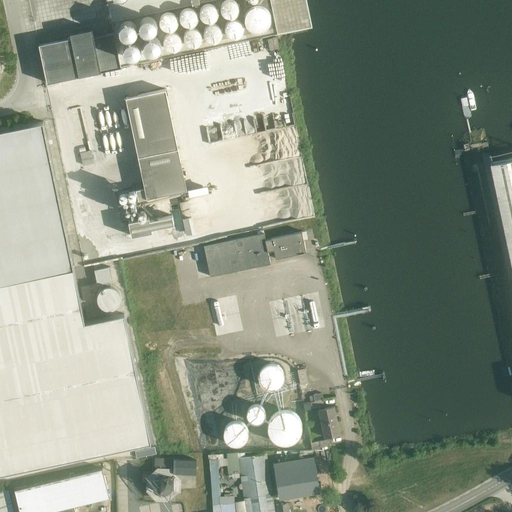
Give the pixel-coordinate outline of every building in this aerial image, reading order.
[(227,0),(225,1),(224,2),(223,3),(222,4),(221,6),(221,8),(221,9),(221,11),(222,12),(222,14),(223,15),(224,16),(225,16),(227,17),(228,18),(229,18),(231,18),(232,17),(233,17),(234,16),(235,16),(237,14),(238,12),(238,11),(239,9),(239,8),(238,6),(238,5),(238,4),(237,3),(236,2),(234,1),(233,0),(232,0),(227,0)] [(209,4),(208,4),(206,4),(205,5),(203,6),(202,7),(201,8),(200,10),(199,12),(199,14),(199,16),(200,17),(201,19),(201,20),(202,21),(204,22),(205,22),(207,23),(208,23),(209,23),(211,23),(211,22),(213,22),(214,21),(215,21),(216,20),(216,19),(217,18),(217,16),(218,15),(218,12),(217,11),(217,9),(216,8),(215,7),(214,6),(213,5),(211,5),(210,4),(209,4)] [(257,7),(255,7),(252,8),(249,10),(247,12),(246,15),(245,17),(245,20),(245,24),(246,26),(247,28),(248,29),(250,30),(252,31),(253,32),(255,32),(257,33),(259,33),(262,32),(264,31),(265,31),(267,29),(269,26),(270,24),(270,22),(271,20),(270,17),(269,15),(268,12),(265,9),(264,9),(261,7),(259,7),(257,7)] [(188,9),(187,9),(185,9),(184,10),(183,10),(182,11),(181,13),(180,14),(179,16),(179,18),(179,20),(180,21),(181,22),(181,24),(183,25),(185,26),(187,27),(188,27),(189,27),(191,27),(191,26),(193,26),(194,25),(195,24),(196,22),(197,21),(197,19),(197,18),(197,17),(197,15),(197,14),(196,13),(196,12),(195,11),(194,11),(194,10),(193,10),(191,9),(190,9),(188,9)] [(168,13),(167,13),(165,13),(164,14),(162,15),(161,16),(160,17),(159,19),(159,20),(159,21),(159,23),(159,24),(160,26),(160,27),(161,28),(162,29),(163,30),(165,31),(167,31),(168,31),(169,31),(170,31),(172,30),(174,29),(175,28),(176,27),(177,25),(177,24),(177,22),(177,21),(177,20),(176,18),(176,17),(175,16),(174,15),(173,14),(171,13),(169,13),(168,13)] [(147,17),(146,17),(144,18),(143,19),(141,19),(141,20),(140,22),(139,23),(139,25),(139,27),(139,28),(139,29),(140,31),(141,33),(142,33),(143,34),(144,34),(145,35),(146,35),(147,35),(149,35),(150,35),(152,34),(153,34),(154,33),(155,32),(155,31),(156,30),(157,29),(157,28),(157,26),(157,25),(157,24),(157,23),(156,22),(155,21),(155,20),(154,19),(153,19),(152,18),(151,17),(150,17),(148,17),(147,17)] [(234,19),(232,19),(231,20),(229,20),(228,21),(227,22),(226,24),(225,25),(225,27),(225,28),(225,30),(225,31),(226,33),(227,34),(227,35),(228,35),(229,36),(230,36),(231,37),(232,37),(233,37),(235,37),(236,37),(237,37),(238,36),(239,35),(240,34),(241,33),(242,32),(242,30),(243,28),(243,27),(242,26),(242,25),(241,24),(241,23),(240,22),(239,21),(238,21),(237,20),(235,19),(234,19)] [(128,21),(127,21),(125,21),(124,22),(123,23),(122,23),(121,24),(120,25),(119,26),(119,27),(118,29),(118,30),(118,32),(119,34),(120,36),(121,37),(122,38),(123,39),(124,39),(125,39),(126,40),(127,40),(129,40),(131,39),(132,39),(133,38),(135,37),(135,36),(136,34),(137,33),(137,31),(137,30),(137,29),(136,27),(135,25),(134,24),(133,23),(132,22),(131,22),(129,21),(128,21)] [(214,24),(212,24),(210,24),(209,25),(207,26),(206,26),(205,28),(204,29),(203,31),(203,33),(203,35),(203,36),(204,38),(205,39),(206,39),(206,40),(207,41),(209,42),(210,42),(211,42),(213,42),(214,42),(215,42),(216,41),(217,41),(218,40),(219,39),(220,38),(221,36),(221,35),(221,33),(221,32),(221,31),(220,29),(219,28),(219,27),(218,26),(217,25),(216,25),(214,24)] [(194,28),(193,28),(192,28),(190,28),(188,29),(187,30),(186,31),(185,32),(184,34),(183,36),(183,37),(184,40),(184,41),(185,42),(185,43),(186,44),(187,45),(189,46),(190,47),(191,47),(193,47),(194,47),(195,47),(197,46),(198,46),(198,45),(200,44),(201,42),(202,42),(202,41),(202,40),(203,38),(203,36),(202,34),(202,33),(201,32),(201,31),(200,31),(199,30),(198,29),(197,29),(196,28),(194,28)] [(114,32),(97,36),(95,30),(72,35),(74,41),(40,48),(47,83),(121,67),(114,32)] [(173,33),(172,33),(171,33),(168,33),(168,34),(166,35),(165,36),(164,37),(163,39),(163,41),(163,43),(164,45),(164,46),(165,47),(166,49),(167,49),(168,50),(170,50),(171,51),(172,51),(174,51),(174,50),(176,50),(177,49),(178,49),(179,47),(180,46),(181,45),(181,43),(181,42),(181,40),(181,39),(180,38),(180,37),(179,36),(179,35),(177,34),(176,34),(174,33),(173,33)] [(151,37),(150,37),(148,38),(147,39),(146,39),(145,40),(144,42),(143,44),(143,46),(143,47),(143,48),(144,50),(145,52),(146,52),(147,53),(148,54),(149,55),(150,55),(151,55),(152,55),(153,55),(155,55),(156,55),(157,54),(158,53),(159,53),(159,52),(160,52),(160,51),(161,50),(162,48),(162,47),(162,44),(162,43),(161,42),(161,41),(160,40),(158,39),(158,38),(157,38),(156,37),(154,37),(153,36),(152,36),(151,37)] [(132,41),(131,41),(130,41),(128,42),(127,42),(126,43),(125,44),(124,45),(124,46),(123,47),(123,48),(123,49),(123,50),(123,52),(123,53),(124,54),(124,55),(125,56),(126,57),(127,57),(127,58),(128,58),(129,59),(130,59),(131,59),(133,59),(134,59),(135,58),(136,58),(138,57),(138,56),(139,55),(140,54),(140,53),(141,51),(141,49),(141,48),(141,47),(140,46),(140,45),(139,45),(138,43),(136,42),(135,41),(134,41),(132,41)] [(166,89),(126,97),(144,188),(136,190),(138,200),(187,190),(166,89)] [(43,121),(0,130),(0,283),(53,272),(74,268),(43,121)] [(80,153),(83,165),(94,163),(91,150),(80,153)] [(511,158),(490,163),(511,266),(511,158)] [(189,200),(183,201),(186,227),(196,226),(195,215),(191,216),(189,200)] [(148,217),(129,221),(132,236),(152,232),(152,229),(173,224),(171,216),(149,220),(148,217)] [(264,233),(204,246),(210,276),(271,264),(269,255),(275,254),(276,259),(306,252),(304,241),(308,240),(306,230),(271,237),(271,238),(265,239),(264,233)] [(110,267),(94,270),(97,285),(102,284),(103,287),(101,289),(99,290),(99,291),(98,293),(97,294),(97,296),(97,298),(97,300),(97,301),(98,303),(98,304),(99,305),(100,306),(100,307),(101,307),(102,308),(103,309),(104,309),(105,309),(106,310),(107,310),(108,310),(109,310),(110,310),(111,310),(112,310),(113,309),(114,309),(115,308),(116,308),(118,306),(119,305),(120,304),(120,303),(120,302),(121,301),(121,300),(121,298),(121,297),(121,295),(120,294),(120,293),(120,292),(119,291),(118,290),(118,289),(117,288),(116,288),(114,287),(113,286),(112,286),(111,286),(110,282),(113,281),(110,267)] [(53,272),(0,283),(0,473),(151,442),(124,314),(85,322),(74,268),(53,272)] [(279,375),(279,372),(278,370),(276,367),(272,364),(270,364),(268,363),(263,364),(261,365),(259,367),(258,368),(257,370),(256,374),(256,377),(257,379),(258,381),(259,383),(263,385),(267,386),(271,386),(274,384),(275,383),(277,381),(278,379),(279,377),(279,375)] [(325,408),(323,399),(314,401),(310,402),(312,409),(318,407),(322,423),(337,420),(334,406),(325,408)] [(262,412),(262,411),(262,407),(260,405),(257,403),(255,402),(254,402),(250,402),(247,404),(245,407),(244,410),(244,414),(246,417),(249,419),(253,420),(256,420),(258,419),(259,418),(261,415),(262,413),(262,412)] [(299,423),(299,419),(298,416),(296,413),(293,410),(290,408),(288,407),(284,406),(281,406),(277,406),(273,408),(271,409),(269,411),(267,414),(266,417),(265,420),(265,423),(265,426),(266,429),(267,432),(269,434),(271,437),(273,438),(277,440),(281,440),(284,440),(288,439),(290,438),(293,436),(296,433),(298,430),(299,426),(299,423)] [(245,431),(244,429),(244,426),(242,424),(241,422),(239,421),(237,420),(235,419),(232,419),(230,419),(227,420),(225,421),(224,423),(222,425),(221,427),(221,429),(220,431),(221,433),(221,436),(223,439),(225,441),(227,442),(230,443),(232,443),(235,443),(237,442),(241,440),(242,438),(244,436),(244,433),(245,431)] [(320,448),(323,447),(333,445),(331,436),(340,434),(337,420),(322,423),(325,440),(319,441),(320,448)] [(155,447),(135,451),(136,458),(156,454),(155,447)] [(246,457),(245,452),(208,455),(208,460),(209,460),(213,511),(274,511),(266,454),(246,457)] [(143,474),(142,481),(149,481),(154,482),(154,493),(173,494),(174,475),(160,474),(160,472),(196,474),(196,468),(196,460),(155,458),(154,475),(143,474)] [(275,470),(279,499),(320,492),(315,464),(275,470)] [(75,511),(74,505),(109,497),(102,468),(15,489),(20,511),(75,511)] [(289,511),(288,503),(275,505),(276,511),(289,511)]
